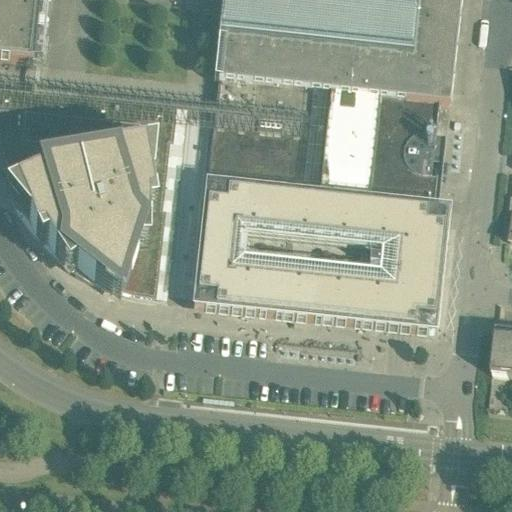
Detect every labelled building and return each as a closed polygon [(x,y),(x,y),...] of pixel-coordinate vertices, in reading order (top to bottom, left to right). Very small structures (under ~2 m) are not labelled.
[(0,0),(0,7),(39,12),(40,0),(0,0)] [(226,0),(225,15),(222,42),(218,87),(214,117),(199,115),(176,113),(0,94),(0,163),(0,165),(2,172),(5,179),(8,185),(10,192),(14,198),(9,201),(13,207),(17,213),(21,218),(30,230),(34,235),(39,240),(50,250),(55,254),(67,262),(73,266),(79,270),(75,278),(74,279),(80,283),(87,286),(93,289),(100,292),(107,294),(113,296),(120,298),(127,300),(134,302),(148,304),(156,305),(161,258),(183,261),(198,262),(193,316),(400,338),(435,342),(448,219),(437,217),(460,0),(226,0)] [(0,35),(36,40),(39,12),(0,7),(0,35)] [(0,63),(33,67),(36,40),(0,35),(0,63)] [(493,381),(511,382),(511,338),(497,336),(493,381)] [(202,410),(233,414),(233,408),(202,404),(202,410)] [(364,471),(395,475),(396,469),(365,465),(364,471)]
